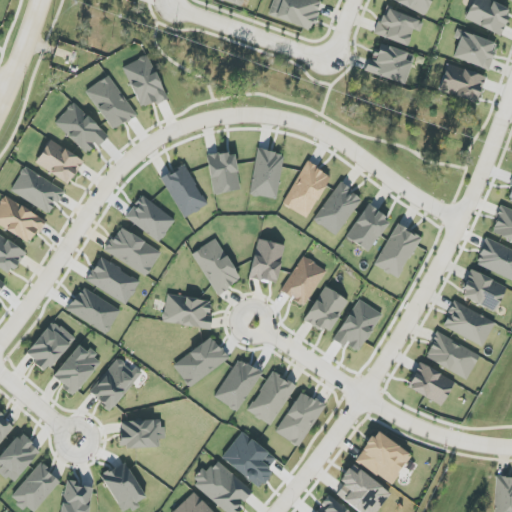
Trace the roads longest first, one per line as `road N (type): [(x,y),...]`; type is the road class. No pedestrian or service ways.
road 1 (residential): [(459,220),(307,124),(261,115),(199,123),(165,136),(122,169),(0,345)]
road 2 (residential): [(275,511),(419,304),(488,162),(511,89)]
road 3 (residential): [(511,449),(410,424),(252,322)]
road 4 (residential): [(355,0),(335,62),(253,34)]
